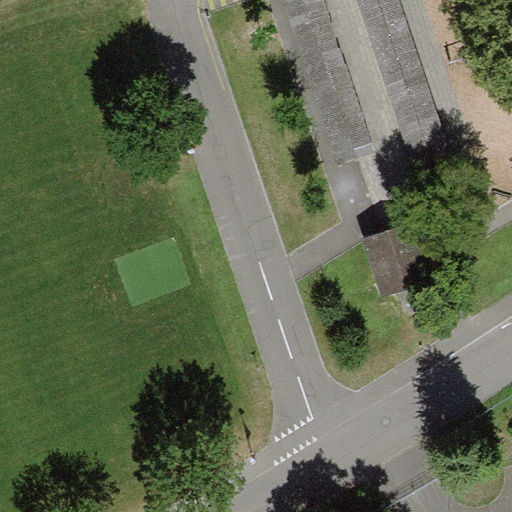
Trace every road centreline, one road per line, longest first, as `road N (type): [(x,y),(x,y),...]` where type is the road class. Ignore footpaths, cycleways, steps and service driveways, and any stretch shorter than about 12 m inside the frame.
road 1 (residential): [(181,0),(305,402),(327,449)]
road 2 (residential): [(327,449),(511,336)]
road 3 (residential): [(217,511),(327,449)]
